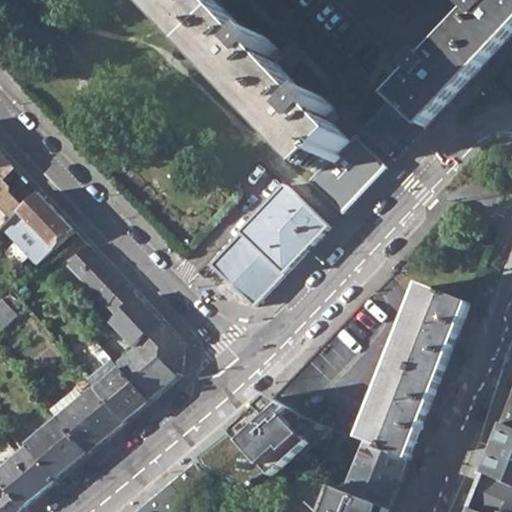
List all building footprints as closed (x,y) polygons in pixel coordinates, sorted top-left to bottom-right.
[(311,183),(344,214),(388,168),(356,136),(351,142),(330,118),(337,110),(325,97),(317,104),(272,57),(280,50),(267,36),(259,44),(217,0),(156,0),(320,172),(311,183)] [(365,130),(396,159),(511,37),(511,0),(474,0),(468,8),(474,13),(430,60),(424,54),(411,67),(417,73),(365,130)] [(15,168),(0,152),(0,233),(20,214),(7,200),(10,197),(10,191),(1,181),(15,168)] [(288,186),(212,266),(255,307),(331,228),(288,186)] [(20,214),(54,251),(75,232),(40,195),(20,214)] [(69,267),(118,316),(138,297),(90,247),(69,267)] [(369,445),(410,461),(471,305),(428,287),(366,444),(369,445)] [(120,370),(149,404),(181,376),(183,345),(138,297),(118,316),(112,322),(137,349),(117,366),(120,370)] [(0,302),(0,330),(17,317),(3,300),(0,302)] [(97,391),(125,424),(149,404),(120,370),(97,391)] [(57,422),(86,456),(125,424),(97,391),(95,389),(57,422)] [(272,398),(230,432),(270,477),(310,445),(287,417),(295,410),(272,398)] [(23,451),(51,485),(86,456),(57,422),(23,451)] [(323,439),(334,430),(322,424),(315,429),(323,439)] [(511,427),(505,425),(484,475),(511,487),(511,427)] [(345,436),(334,430),(323,439),(317,443),(329,458),(345,436)] [(369,445),(350,493),(390,509),(410,461),(369,445)] [(0,470),(0,483),(22,510),(51,485),(23,451),(0,470)] [(135,511),(172,511),(201,474),(193,464),(135,511)] [(511,511),(511,487),(484,475),(469,511),(511,511)] [(0,511),(20,511),(22,510),(0,483),(0,511)] [(389,511),(390,509),(350,493),(334,487),(324,511),(389,511)]
